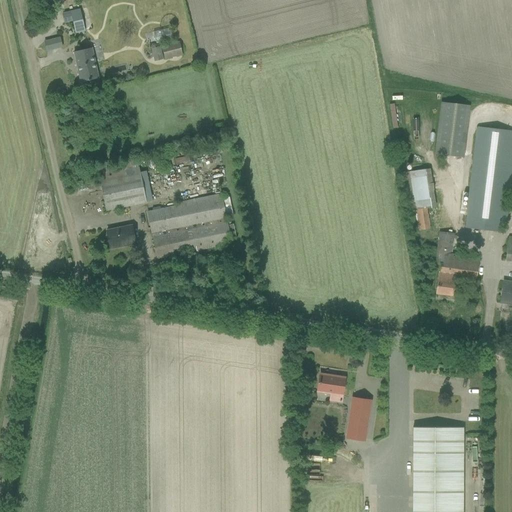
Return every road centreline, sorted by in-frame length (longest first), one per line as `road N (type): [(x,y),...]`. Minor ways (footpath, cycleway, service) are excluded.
road 1 (unclassified): [(511,361),(35,290)]
road 2 (track): [(85,295),(16,0)]
road 3 (unclassified): [(0,496),(35,290)]
